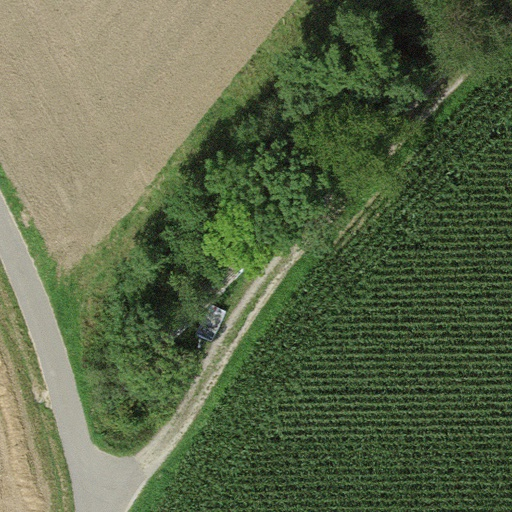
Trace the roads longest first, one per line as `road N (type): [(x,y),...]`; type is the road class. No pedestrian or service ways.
road 1 (track): [(121,511),(254,294),(511,15)]
road 2 (track): [(91,511),(65,382),(29,274),(0,217)]
